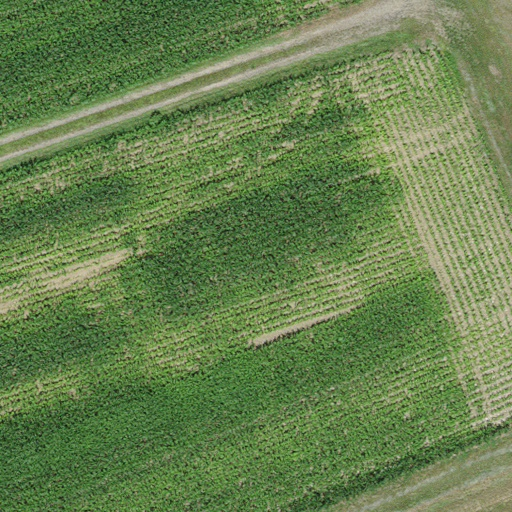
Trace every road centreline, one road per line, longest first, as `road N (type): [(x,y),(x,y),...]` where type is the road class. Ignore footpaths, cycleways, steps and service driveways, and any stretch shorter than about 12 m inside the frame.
road 1 (track): [(0,148),(293,48),(402,0)]
road 2 (track): [(404,0),(467,73),(511,185)]
